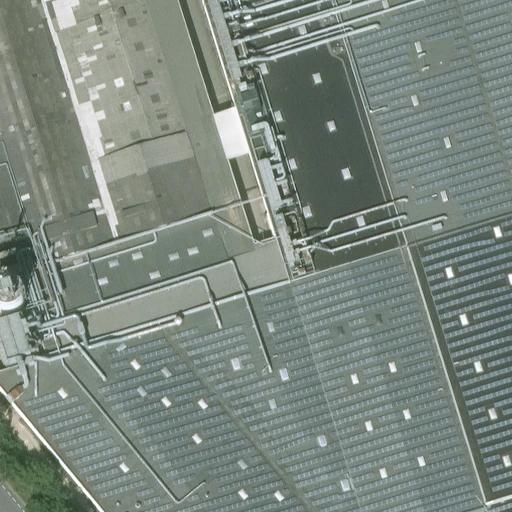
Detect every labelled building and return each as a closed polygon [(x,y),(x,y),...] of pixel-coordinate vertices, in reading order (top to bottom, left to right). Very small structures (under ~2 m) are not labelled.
[(511,511),(511,0),(200,0),(275,244),(255,250),(257,256),(229,265),(35,326),(47,363),(27,369),(27,371),(0,379),(0,394),(97,511),(511,511)] [(39,0),(0,0),(0,149),(3,149),(41,274),(214,219),(144,0),(69,0),(43,9),(39,0)] [(255,250),(177,0),(144,0),(214,219),(229,265),(257,256),(255,250)] [(0,207),(11,244),(0,247),(0,286),(21,280),(41,274),(3,149),(0,149),(0,207)] [(0,247),(11,244),(0,207),(0,247)] [(41,274),(21,280),(35,326),(229,265),(214,219),(41,274)] [(24,312),(25,306),(24,300),(20,295),(15,291),(9,290),(3,292),(0,293),(0,317),(4,320),(10,321),(16,320),(21,317),(24,312)]
